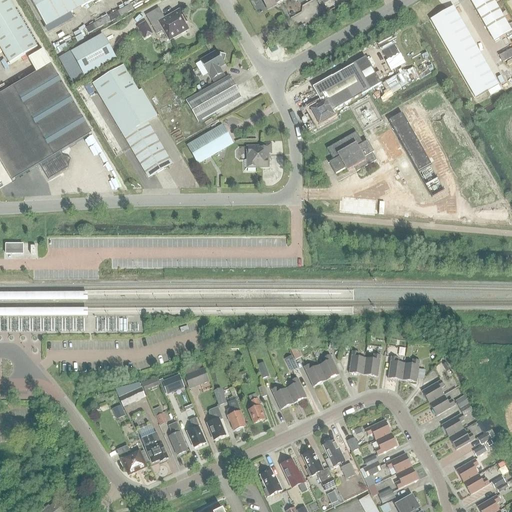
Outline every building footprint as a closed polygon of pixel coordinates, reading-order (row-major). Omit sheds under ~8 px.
[(7,0),(0,0),(0,53),(8,67),(38,51),(7,0)] [(94,0),(30,0),(46,28),(94,0)] [(263,0),(269,9),(284,0),(291,0),(295,1),(297,0),(263,0)] [(469,0),(493,42),(511,32),(492,0),(469,0)] [(133,3),(110,15),(113,20),(136,8),(133,3)] [(444,12),(430,20),(475,99),(498,86),(453,7),(444,12)] [(156,34),(163,31),(169,41),(188,30),(184,24),(187,22),(179,10),(164,19),(158,9),(145,16),(146,17),(156,34)] [(89,32),(111,22),(108,16),(86,27),(89,32)] [(145,22),(137,27),(143,39),(152,34),(145,22)] [(72,54),(83,75),(115,58),(103,37),(72,54)] [(394,45),(382,51),(392,70),(404,64),(394,45)] [(208,75),(215,85),(226,79),(219,68),(225,65),(221,59),(221,58),(221,55),(218,54),(216,51),(200,61),(208,75)] [(36,74),(0,94),(0,161),(12,181),(39,165),(48,180),(67,168),(70,159),(63,157),(60,153),(91,134),(50,65),(42,52),(28,60),(36,74)] [(331,113),(369,90),(354,64),(312,88),(321,104),(306,113),(313,129),(333,117),(331,113)] [(136,93),(121,67),(92,84),(123,136),(148,179),(172,165),(147,123),(156,117),(141,91),(136,93)] [(386,80),(392,92),(420,79),(414,67),(386,80)] [(228,77),(226,79),(215,85),(185,102),(197,123),(241,98),(229,77),(228,77)] [(402,114),(388,122),(418,175),(431,167),(402,114)] [(226,148),(232,144),(228,137),(222,127),(187,147),(197,164),(226,148)] [(376,161),(372,154),(373,153),(367,142),(362,144),(360,141),(356,133),(327,149),(331,157),(333,161),(328,164),(335,175),(346,169),(347,172),(354,168),(356,172),(376,161)] [(268,154),(271,154),(271,144),(260,144),(260,147),(247,148),(247,160),(243,161),(243,173),(255,172),(255,168),(268,168),(268,154)] [(5,255),(22,255),(22,245),(5,245),(5,255)] [(0,317),(87,317),(87,309),(0,309),(0,317)] [(300,357),(295,346),(289,349),(295,360),(300,357)] [(362,376),(365,359),(358,358),(359,353),(351,352),(348,374),(362,376)] [(372,360),(365,359),(362,376),(377,378),(380,356),(373,355),(372,360)] [(284,359),(290,372),(297,369),(291,356),(284,359)] [(330,356),(323,359),(325,363),(319,366),(325,382),(339,375),(330,356)] [(387,379),(402,381),(404,364),(397,363),(398,359),(390,358),(387,379)] [(419,362),(412,361),(411,365),(404,364),(402,381),(416,383),(419,362)] [(262,379),(269,377),(264,363),(256,366),(262,379)] [(312,388),(325,382),(319,366),(312,369),(310,365),(303,368),(312,388)] [(189,374),(194,386),(208,380),(204,369),(189,374)] [(246,378),(244,372),(236,374),(238,381),(246,378)] [(183,387),(178,375),(161,383),(166,394),(172,392),(171,390),(177,388),(177,390),(183,387)] [(297,379),(290,382),(292,386),(286,389),(293,404),(306,398),(297,379)] [(421,392),(429,405),(443,396),(440,390),(444,387),(440,381),(421,392)] [(261,398),(267,396),(264,386),(258,388),(261,398)] [(280,411),(293,404),(286,389),(279,392),(277,388),(271,391),(280,411)] [(226,404),(220,389),(213,392),(219,406),(226,404)] [(130,392),(135,403),(140,400),(135,390),(130,392)] [(253,409),(248,411),(253,425),(265,420),(262,414),(263,413),(260,406),(255,394),(248,397),(253,409)] [(436,417),(455,406),(451,400),(447,402),(443,396),(429,405),(436,417)] [(468,404),(463,396),(454,401),(459,409),(468,404)] [(228,403),(230,409),(226,411),(228,416),(227,416),(228,417),(228,419),(228,420),(229,421),(233,431),(235,431),(236,431),(239,430),(240,429),(245,427),(240,412),(239,412),(237,406),(234,398),(229,400),(230,402),(228,403)] [(463,417),(472,412),(468,405),(459,410),(463,417)] [(125,416),(121,406),(111,410),(116,420),(125,416)] [(214,441),(225,436),(221,428),(222,428),(219,420),(221,419),(217,409),(210,412),(209,413),(212,422),(206,424),(210,433),(214,441)] [(155,417),(160,426),(167,423),(163,414),(155,417)] [(441,426),(449,439),(463,431),(459,424),(464,421),(460,415),(441,426)] [(186,433),(190,441),(191,441),(194,449),(205,444),(194,419),(188,422),(192,430),(186,433)] [(375,441),(390,434),(384,421),(365,430),(368,437),(372,435),(375,441)] [(175,424),(168,427),(172,436),(169,438),(177,456),(187,452),(175,424)] [(463,431),(449,439),(456,451),(474,440),(471,434),(467,436),(463,431)] [(167,459),(164,451),(163,451),(156,433),(141,440),(151,464),(159,460),(160,462),(161,461),(163,462),(165,461),(166,459),(167,459)] [(487,433),(476,439),(480,445),(490,439),(487,433)] [(397,447),(390,434),(375,441),(378,448),(374,450),(377,457),(397,447)] [(359,449),(354,438),(346,442),(352,453),(359,449)] [(340,454),(341,454),(338,447),(337,448),(333,441),(322,447),(329,459),(325,461),(329,469),(338,465),(338,464),(344,461),(340,454)] [(473,452),(476,457),(486,451),(483,446),(473,452)] [(316,475),(324,491),(335,486),(327,469),(323,471),(320,464),(316,457),(315,457),(312,451),(301,456),(308,469),(306,470),(309,478),(316,475)] [(134,473),(135,472),(145,467),(139,452),(121,459),(122,460),(121,462),(123,465),(124,467),(128,475),(129,475),(131,475),(134,473)] [(393,469),(396,475),(411,468),(405,455),(385,464),(388,471),(393,469)] [(377,462),(374,457),(364,462),(366,467),(377,462)] [(474,469),(478,466),(474,460),(455,471),(463,483),(477,475),(474,469)] [(305,482),(300,473),(299,473),(296,467),(295,467),(292,461),(286,463),(285,463),(282,464),(282,465),(280,466),(287,480),(288,480),(292,488),(305,482)] [(381,471),(377,462),(366,467),(370,476),(381,471)] [(340,469),(345,480),(355,475),(350,464),(340,469)] [(396,475),(399,482),(395,484),(398,490),(417,481),(411,468),(396,475)] [(278,484),(275,477),(274,477),(271,471),(260,476),(266,489),(263,490),(267,498),(281,492),(278,484)] [(481,481),(477,475),(463,483),(470,496),(489,485),(485,479),(481,481)] [(494,489),(505,483),(501,477),(491,483),(494,489)] [(303,483),(298,486),(301,493),(306,491),(303,483)] [(506,483),(496,489),(498,493),(508,487),(506,483)] [(395,498),(390,489),(377,495),(382,504),(395,498)] [(328,493),(333,505),(342,501),(338,490),(328,493)] [(371,500),(368,495),(358,501),(361,506),(371,500)] [(420,511),(411,496),(394,505),(398,511),(420,511)] [(477,507),(479,511),(497,511),(499,511),(495,505),(499,503),(496,496),(477,507)] [(361,506),(364,511),(374,506),(371,500),(361,506)]
